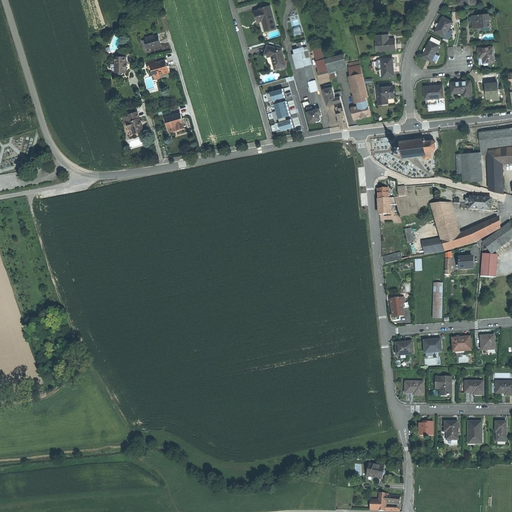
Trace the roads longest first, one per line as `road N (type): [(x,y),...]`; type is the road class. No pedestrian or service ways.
road 1 (track): [(178,511),(163,481),(135,455),(66,320),(28,191)]
road 2 (tertiary): [(162,167),(93,176),(58,156),(4,0)]
road 3 (residential): [(369,171),(384,332)]
road 4 (residential): [(273,148),(230,0)]
road 5 (residential): [(511,200),(369,171)]
road 6 (residential): [(511,320),(384,332)]
road 7 (residential): [(205,160),(171,42)]
